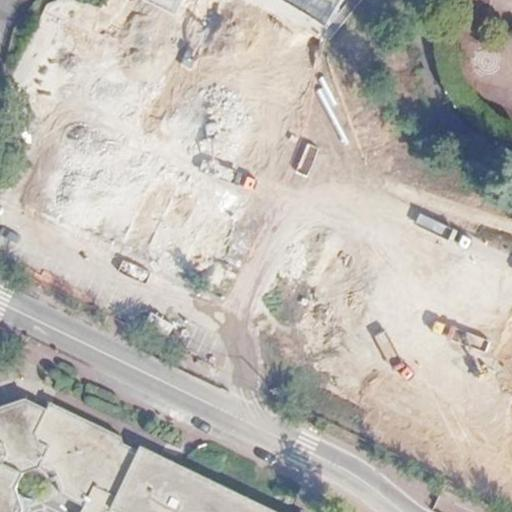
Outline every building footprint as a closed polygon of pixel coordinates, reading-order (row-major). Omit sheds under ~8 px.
[(239,216),(329,31),(264,0),(212,0),(134,162),(183,188),(239,216)] [(348,0),(144,0),(180,18),(188,0),(287,0),(332,27),(348,0)] [(123,135),(159,60),(64,15),(28,90),(123,135)] [(165,224),(183,188),(134,162),(112,151),(106,163),(93,156),(73,196),(86,202),(80,214),(151,248),(165,224)] [(239,216),(183,188),(165,224),(196,240),(182,267),(206,279),(239,216)] [(278,511),(139,446),(136,452),(123,447),(121,436),(49,402),(42,417),(37,414),(39,410),(30,406),(27,410),(21,407),(13,410),(12,407),(3,409),(4,414),(0,415),(0,511),(21,511),(22,511),(15,489),(21,475),(37,469),(53,476),(61,500),(81,509),(79,511),(278,511)]
